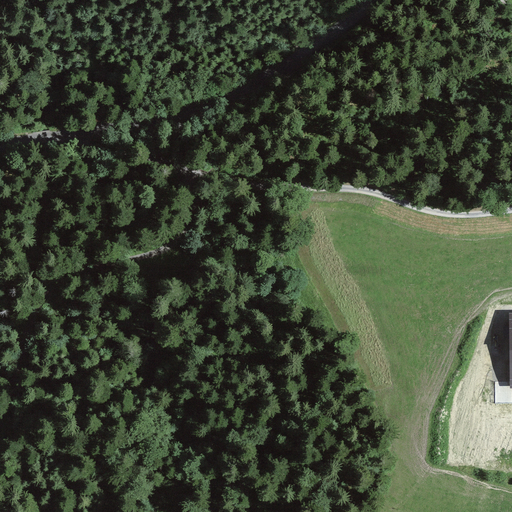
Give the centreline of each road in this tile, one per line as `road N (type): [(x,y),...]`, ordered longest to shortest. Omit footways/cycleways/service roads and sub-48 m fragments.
road 1 (unclassified): [(370,0),(220,100),(154,121),(0,145)]
road 2 (track): [(10,394),(26,334),(51,286),(189,238),(217,175)]
